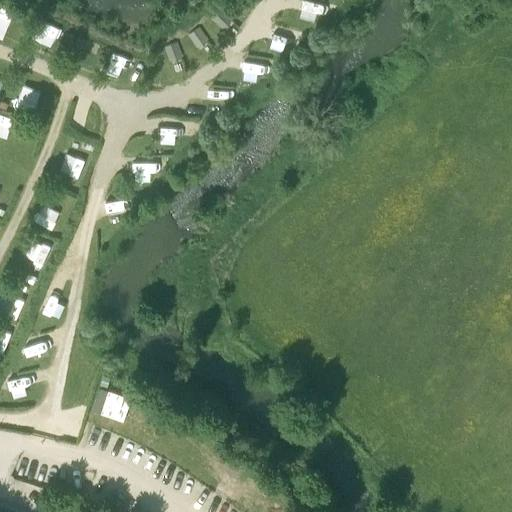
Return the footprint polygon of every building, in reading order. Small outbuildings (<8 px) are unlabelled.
[(39,16),(35,44),(54,48),(59,19),(39,16)] [(26,82),(21,98),(39,103),(44,88),(26,82)] [(226,107),(228,87),(207,85),(206,105),(226,107)] [(0,132),(10,136),(17,116),(0,109),(0,132)] [(154,141),(173,141),(174,123),(155,123),(154,141)] [(70,151),(62,169),(80,176),(88,158),(70,151)] [(140,176),(159,175),(158,157),(139,157),(140,176)] [(128,218),(125,199),(109,201),(111,220),(128,218)] [(39,221),(55,227),(62,209),(45,203),(39,221)] [(34,234),(26,250),(42,258),(50,242),(34,234)] [(13,279),(3,301),(24,310),(34,288),(13,279)] [(0,322),(0,346),(5,349),(14,329),(0,322)]
